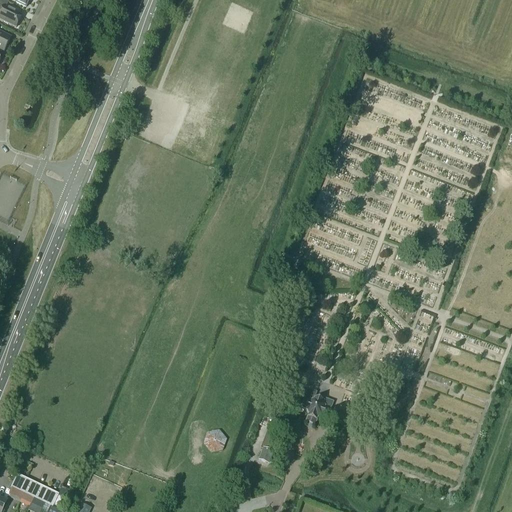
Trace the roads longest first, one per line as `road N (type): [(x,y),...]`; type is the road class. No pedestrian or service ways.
road 1 (secondary): [(75,186),(150,0)]
road 2 (secondary): [(0,366),(75,186)]
